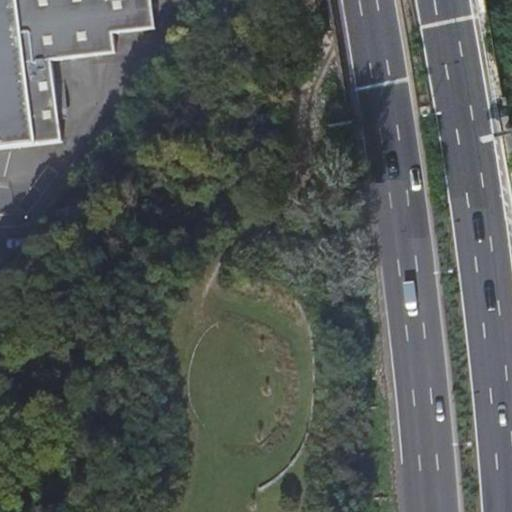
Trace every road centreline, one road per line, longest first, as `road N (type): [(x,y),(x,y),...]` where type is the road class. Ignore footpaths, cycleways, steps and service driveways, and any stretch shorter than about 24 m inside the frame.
road 1 (motorway): [(364,0),(405,254),(433,511)]
road 2 (motorway): [(510,511),(483,249),(442,0)]
